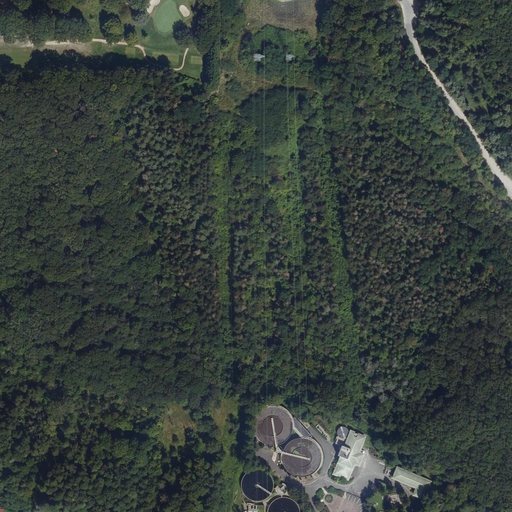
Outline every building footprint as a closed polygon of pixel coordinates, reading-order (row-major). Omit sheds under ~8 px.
[(279,408),(274,407),(273,407),(268,408),(262,410),(258,415),(255,420),(254,425),(254,431),(256,435),(259,440),(263,443),(269,446),(274,446),(280,445),(285,442),(288,439),(291,434),(293,428),(293,427),(293,425),(292,423),(292,422),(292,421),(291,420),(289,415),(284,411),(279,408)] [(309,439),(312,436),(294,417),(291,420),(292,421),(292,422),(292,423),(293,425),(293,427),(293,428),(301,438),(303,438),(304,438),(305,438),(306,438),(307,439),(308,439),(309,439)] [(346,428),(343,427),(340,428),(339,430),(338,433),(339,435),(339,436),(340,437),(341,437),(342,438),(343,438),(344,438),(345,438),(346,437),(347,436),(347,435),(348,435),(348,434),(348,431),(347,430),(346,428)] [(339,436),(339,435),(335,444),(341,446),(337,456),(341,457),(333,474),(348,480),(354,464),(359,465),(363,454),(359,452),(365,437),(351,431),(350,434),(348,434),(348,435),(347,435),(347,436),(346,437),(345,438),(344,438),(343,438),(342,438),(341,437),(340,437),(339,436)] [(303,438),(301,438),(295,439),(291,440),(288,442),(286,445),(284,448),(282,452),(282,455),(282,459),(282,463),(284,466),(286,469),(288,472),(291,474),(294,476),(298,477),(302,477),(305,476),(309,475),(312,474),(317,469),(319,466),(320,463),(321,459),(321,456),(320,452),(319,448),(317,445),(314,443),(309,439),(308,439),(307,439),(306,438),(305,438),(304,438),(303,438)] [(413,495),(423,499),(431,482),(397,467),(393,478),(416,488),(413,495)] [(261,469),(258,469),(257,469),(254,469),(251,470),(248,471),(245,474),(243,477),(242,479),(241,482),(241,485),(241,488),(242,491),(244,494),(246,496),(249,499),(252,500),(255,501),(258,501),(261,501),(264,500),(266,499),(269,497),(271,494),(272,492),(273,489),(274,485),(273,482),(273,479),(271,476),(269,474),(267,472),(264,470),(261,469)] [(387,492),(389,486),(381,482),(379,488),(387,492)] [(283,485),(281,484),(278,485),(277,486),(276,488),(275,490),(276,492),(277,494),(279,495),(281,495),(283,495),(285,494),(286,492),(286,490),(286,488),(285,486),(283,485)] [(348,493),(346,499),(360,504),(362,499),(348,493)] [(287,497),(284,497),(283,497),(280,497),(277,498),(275,500),(272,502),(270,504),(269,507),(268,510),(267,511),(299,511),(300,510),(299,507),(297,504),(295,502),(293,500),(290,498),(287,497)] [(397,499),(395,498),(394,498),(392,499),(391,500),(390,501),(389,503),(390,505),(391,507),(392,508),(394,509),(396,508),(398,507),(399,506),(400,504),(399,502),(398,500),(397,499)] [(264,511),(264,505),(251,505),(251,503),(247,503),(247,505),(249,505),(248,511),(245,511),(244,511),(264,511)]
